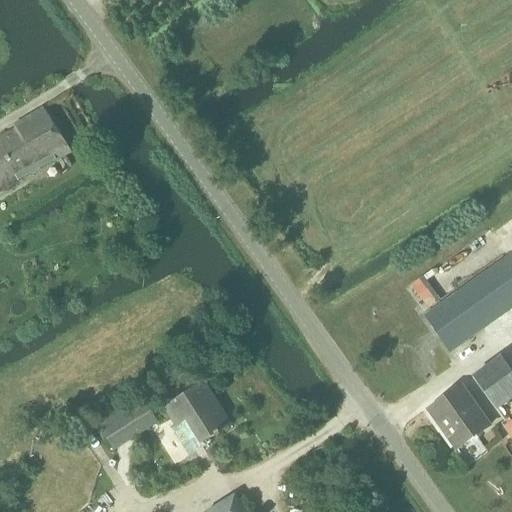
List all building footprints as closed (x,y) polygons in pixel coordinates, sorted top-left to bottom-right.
[(16,130),(0,138),(0,192),(68,154),(44,110),(14,126),(16,130)] [(511,309),(511,255),(424,318),(450,354),(511,309)] [(511,373),(503,360),(477,378),(498,407),(511,396),(511,373)] [(205,384),(165,409),(176,427),(186,421),(201,445),(215,437),(215,438),(219,436),(218,434),(231,427),(205,384)] [(429,410),(457,451),(492,426),(464,385),(429,410)] [(155,424),(139,397),(98,424),(114,450),(155,424)] [(242,511),(233,497),(209,511),(242,511)]
